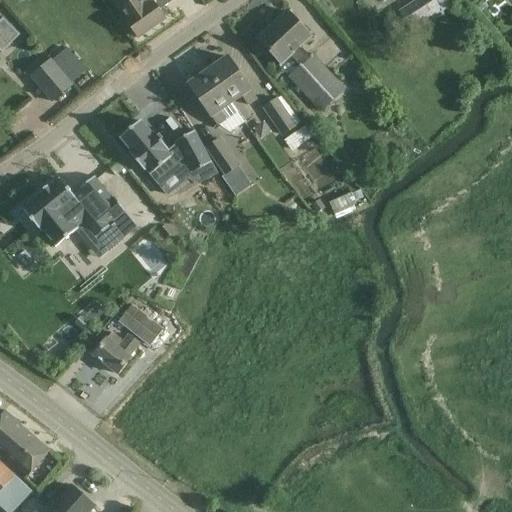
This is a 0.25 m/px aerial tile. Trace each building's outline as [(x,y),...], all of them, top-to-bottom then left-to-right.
[(147,7),(141,0),(113,0),(128,20),(126,22),(137,38),(164,20),(158,12),(173,1),(172,0),(153,0),(150,2),(151,4),(147,7)] [(433,0),(421,0),(400,13),(411,32),(442,13),(433,0)] [(311,38),(287,12),(276,22),(277,24),(271,30),(270,28),(257,40),(281,66),(289,59),(299,69),(287,79),(319,114),(344,91),(312,56),(309,59),(300,49),(311,38)] [(0,44),(5,49),(19,36),(2,19),(0,21),(0,44)] [(391,19),(383,24),(396,44),(404,39),(391,19)] [(51,62),(70,84),(85,72),(66,49),(51,62)] [(227,58),(208,71),(243,124),(244,123),(232,105),(240,99),(246,107),(256,100),(227,58)] [(50,61),(44,66),(53,78),(40,89),(52,102),(71,86),(70,84),(51,62),(50,61)] [(243,124),(208,71),(188,85),(217,128),(230,133),(243,124)] [(301,123),(281,96),(264,109),(283,135),(301,123)] [(156,183),(184,160),(192,174),(210,164),(195,136),(193,132),(175,142),(177,146),(175,147),(167,154),(166,153),(168,151),(155,136),(154,134),(151,135),(140,121),(119,138),(131,152),(129,154),(143,171),(145,169),(156,183)] [(240,166),(220,139),(206,149),(226,176),(223,178),(231,189),(229,191),(235,200),(250,189),(235,170),(240,166)] [(30,221),(32,224),(33,223),(41,234),(42,233),(41,232),(42,232),(55,248),(54,248),(55,249),(65,241),(66,242),(69,240),(68,239),(78,231),(77,230),(73,226),(80,220),(95,239),(95,240),(111,227),(110,226),(109,227),(108,226),(123,213),(124,213),(125,213),(112,197),(111,198),(112,199),(111,200),(94,179),(95,178),(94,177),(79,189),(80,190),(81,190),(74,197),(69,192),(70,191),(68,188),(67,189),(59,179),(58,180),(53,185),(52,184),(53,183),(52,182),(36,196),(36,197),(37,196),(38,197),(23,209),(23,208),(22,209),(31,221),(30,221)] [(356,207),(351,194),(329,203),(334,215),(356,207)] [(319,201),(312,206),(317,214),(324,209),(319,201)] [(163,330),(131,306),(119,322),(151,346),(163,330)] [(138,345),(127,336),(118,348),(107,339),(93,356),(116,375),(130,358),(129,357),(138,345)] [(49,452),(3,413),(0,416),(0,453),(28,477),(49,452)] [(10,511),(30,491),(0,463),(0,508),(4,511),(10,511)] [(72,486),(49,511),(89,511),(94,506),(72,486)]
